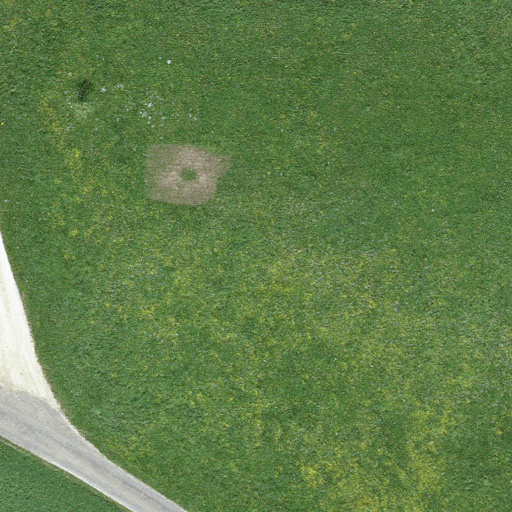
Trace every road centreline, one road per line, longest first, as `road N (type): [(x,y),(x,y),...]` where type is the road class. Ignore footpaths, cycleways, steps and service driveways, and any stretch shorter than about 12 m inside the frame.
road 1 (track): [(165,511),(0,414)]
road 2 (track): [(34,429),(0,286)]
